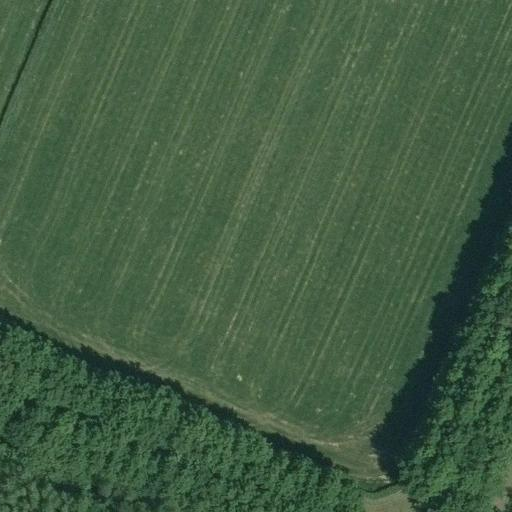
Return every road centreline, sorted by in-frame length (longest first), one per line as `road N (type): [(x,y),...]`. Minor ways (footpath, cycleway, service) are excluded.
road 1 (track): [(25,403),(275,511)]
road 2 (track): [(433,511),(511,344)]
